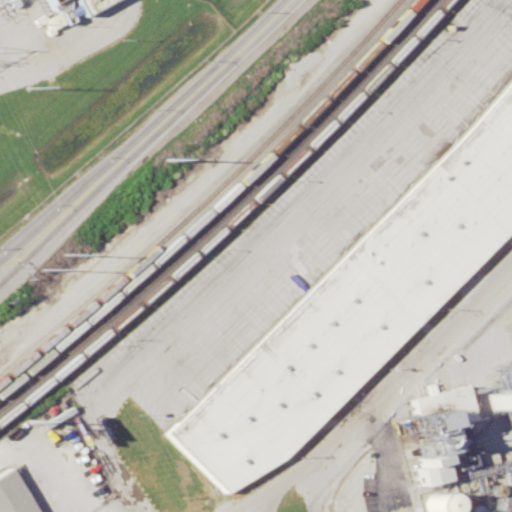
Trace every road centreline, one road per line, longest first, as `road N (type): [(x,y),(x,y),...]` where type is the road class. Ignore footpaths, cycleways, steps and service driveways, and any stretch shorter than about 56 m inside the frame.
road 1 (primary): [(0,267),(197,86),(272,0)]
road 2 (residential): [(238,511),(361,416),(511,262)]
